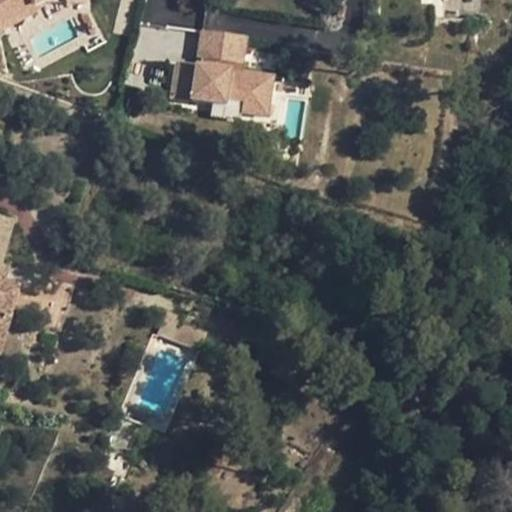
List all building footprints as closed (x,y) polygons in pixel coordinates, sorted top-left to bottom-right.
[(0,0),(0,30),(37,12),(34,7),(47,0),(63,0),(67,6),(84,6),(84,0),(0,0)] [(63,0),(47,0),(34,7),(37,12),(50,5),(67,6),(63,0)] [(246,40),(201,33),(197,61),(223,64),(222,72),(196,68),(176,65),(171,100),(225,108),(226,101),(243,103),(241,115),(267,119),(271,95),(307,100),(309,84),(241,74),(246,40)] [(223,64),(197,61),(196,68),(222,72),(223,64)] [(13,222),(0,218),(0,316),(10,320),(19,286),(0,280),(0,265),(1,265),(13,222)] [(181,320),(166,313),(157,335),(173,341),(179,325),(181,320)] [(0,353),(10,320),(0,316),(0,353)] [(207,336),(179,325),(173,341),(200,353),(207,336)] [(291,358),(277,349),(264,370),(279,378),(291,358)] [(114,473),(97,465),(89,482),(101,488),(98,494),(103,497),(114,473)] [(101,488),(89,482),(86,489),(98,494),(101,488)]
